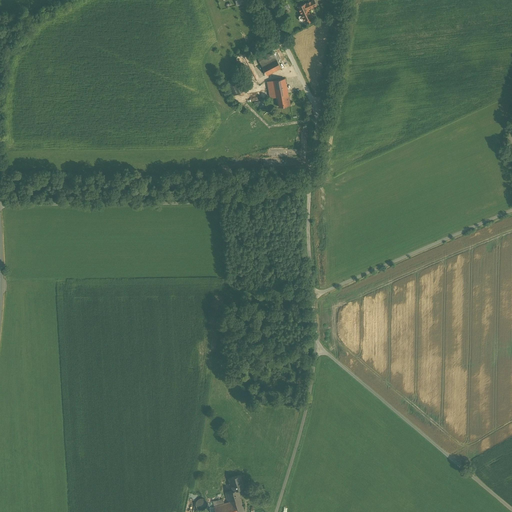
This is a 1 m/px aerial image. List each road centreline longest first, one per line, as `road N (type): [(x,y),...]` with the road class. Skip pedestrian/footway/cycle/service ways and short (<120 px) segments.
road 1 (unclassified): [(0,204),(189,203),(309,186)]
road 2 (unclassified): [(315,348),(511,509)]
road 3 (unclassified): [(275,511),(315,348)]
road 4 (unclassified): [(315,348),(309,186)]
road 5 (unclassified): [(321,109),(264,0)]
